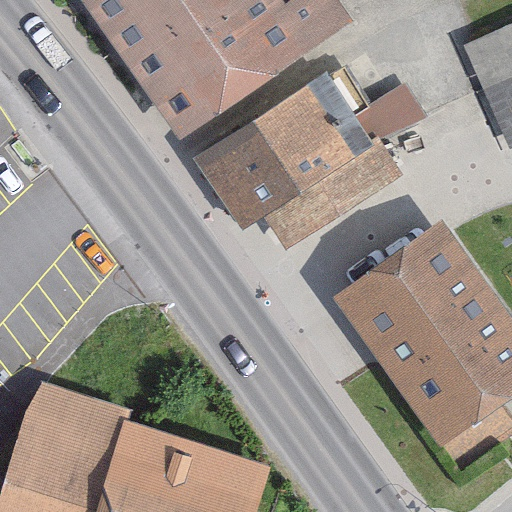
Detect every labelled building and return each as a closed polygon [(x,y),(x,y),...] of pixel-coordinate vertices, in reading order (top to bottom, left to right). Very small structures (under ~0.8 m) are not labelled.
[(345,15),(333,0),(295,0),(286,6),(282,0),(104,0),(190,123),(345,15)] [(511,142),(511,30),(466,49),(505,145),(511,142)] [(325,91),(320,84),(203,160),(244,223),(271,206),(291,237),(389,174),(368,141),(405,117),(388,91),(363,108),(344,78),(325,91)] [(511,366),(511,333),(443,238),(362,295),(448,413),(511,366)] [(111,434),(116,417),(29,392),(0,493),(0,511),(229,511),(241,471),(111,434)]
